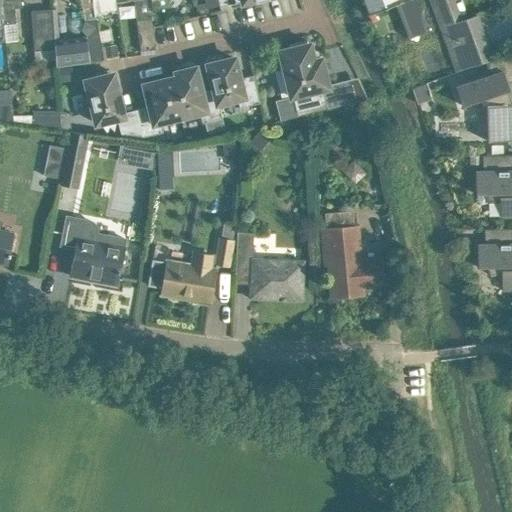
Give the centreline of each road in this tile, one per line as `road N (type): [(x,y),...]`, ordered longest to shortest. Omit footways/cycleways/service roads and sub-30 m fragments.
road 1 (residential): [(0,310),(114,333),(274,350)]
road 2 (residential): [(313,0),(321,24),(134,70)]
road 3 (residential): [(393,360),(388,403),(373,413),(345,406),(274,350)]
road 4 (residential): [(274,350),(381,350),(393,360)]
